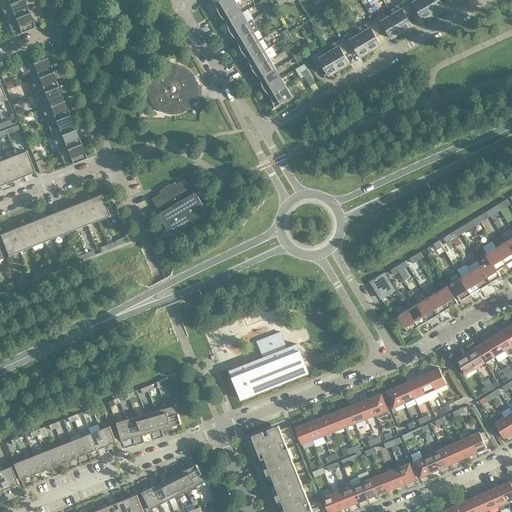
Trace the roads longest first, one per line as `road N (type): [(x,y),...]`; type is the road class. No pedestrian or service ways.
road 1 (residential): [(264,130),(482,0)]
road 2 (residential): [(10,511),(220,427)]
road 3 (secondary): [(511,129),(329,201)]
road 4 (secondary): [(339,217),(511,133)]
road 5 (residential): [(220,427),(382,364)]
road 6 (secondary): [(127,311),(287,246)]
road 7 (secondary): [(278,229),(127,311)]
road 8 (residential): [(110,162),(55,29)]
road 9 (secondary): [(0,369),(127,311)]
road 10 (residential): [(389,511),(511,458)]
road 11 (unclassified): [(398,357),(333,243)]
road 12 (unclassified): [(317,253),(382,364)]
road 13 (residential): [(398,357),(511,296)]
